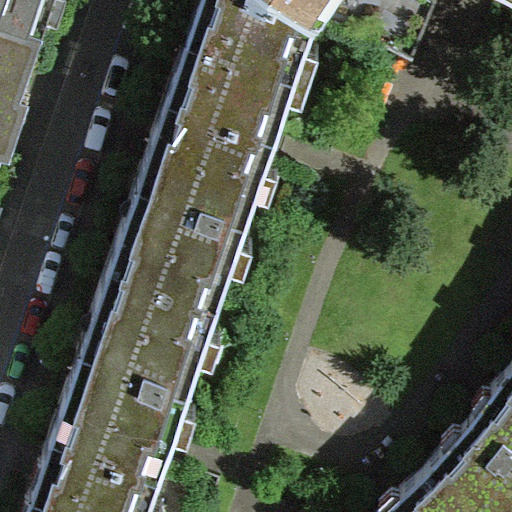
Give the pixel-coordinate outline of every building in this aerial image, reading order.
[(48,0),(0,0),(0,7),(41,22),(48,0)] [(194,0),(179,45),(161,96),(270,134),(314,5),(306,0),(194,0)] [(306,0),(314,5),(412,42),(429,0),(306,0)] [(30,87),(20,83),(41,22),(0,7),(0,142),(1,140),(10,144),(17,125),(30,87)] [(214,299),(270,134),(161,96),(144,148),(105,262),(214,299)] [(158,464),(214,299),(105,262),(70,364),(49,427),(158,464)] [(480,391),(423,461),(475,511),(511,511),(511,355),(510,355),(480,391)] [(141,511),(158,464),(49,427),(35,465),(18,511),(141,511)] [(475,511),(423,461),(387,492),(364,511),(475,511)]
